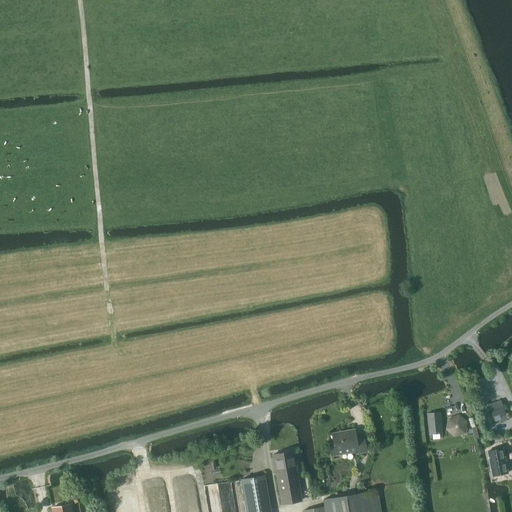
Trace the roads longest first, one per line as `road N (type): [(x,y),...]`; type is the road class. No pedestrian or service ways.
road 1 (residential): [(0,479),(436,358),(511,305)]
road 2 (track): [(108,293),(79,0)]
